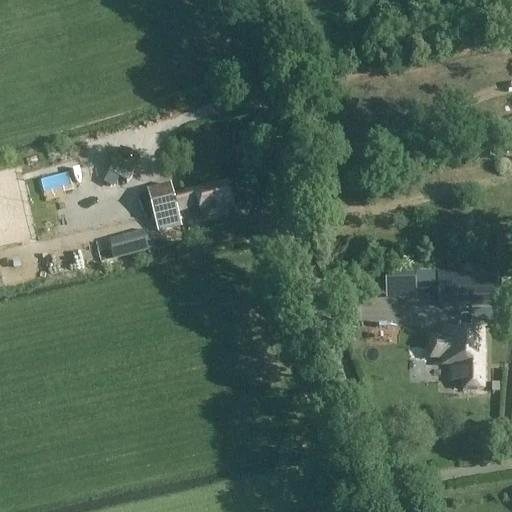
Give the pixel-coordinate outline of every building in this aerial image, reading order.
[(511,58),(491,60),(493,79),(511,77),(511,58)] [(233,210),(227,185),(195,194),(195,192),(183,195),(187,211),(199,208),(201,219),(233,210)] [(149,199),(157,233),(181,227),(172,193),(149,199)] [(122,246),(124,261),(148,258),(146,243),(122,246)] [(439,309),(496,307),(495,277),(438,278),(439,309)] [(470,309),(470,319),(500,320),(500,310),(470,309)] [(450,360),(450,367),(450,384),(462,384),(462,391),(483,391),(482,332),(470,332),(470,335),(454,335),(454,332),(442,332),(442,340),(430,340),(430,360),(450,360)]
